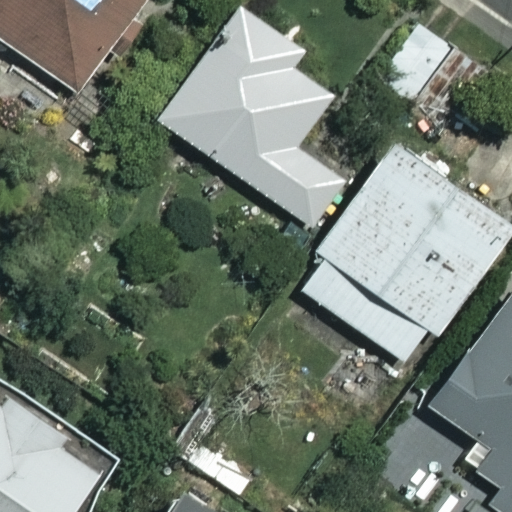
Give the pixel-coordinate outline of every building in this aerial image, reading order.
[(0,0),(0,38),(72,86),(107,34),(125,46),(155,1),(154,0),(0,0)] [(293,41),(234,0),(230,0),(151,113),(304,220),(337,173),(288,139),(324,87),(281,57),(293,41)] [(452,48),(418,23),(379,75),(413,100),(452,48)] [(507,220),(387,138),(289,281),(409,363),(507,220)] [(511,511),(511,270),(509,268),(422,402),(474,435),(459,459),(498,485),(487,502),(502,511),(511,511)] [(48,438),(54,429),(0,391),(0,511),(69,511),(63,508),(90,467),(48,438)] [(152,511),(227,511),(174,478),(152,511)]
